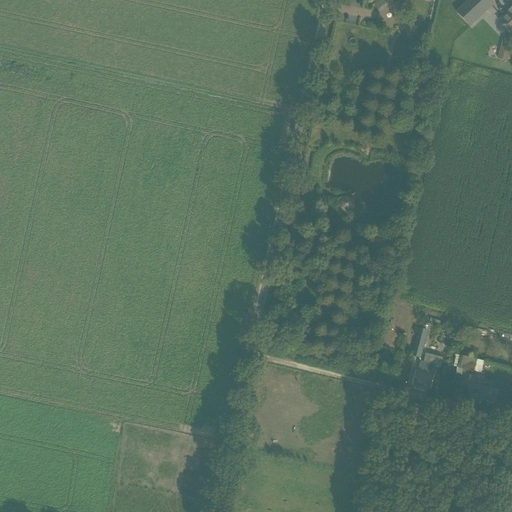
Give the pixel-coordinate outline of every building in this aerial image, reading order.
[(486,0),(469,0),(457,13),(470,26),(492,6),(486,0)] [(511,8),(498,22),(511,36),(511,35),(511,8)] [(501,49),(498,59),(508,61),(510,49),(511,49),(511,44),(511,41),(502,39),(500,48),(501,49)] [(347,198),(341,202),(341,209),(347,212),(353,208),(353,201),(347,198)] [(412,357),(420,359),(428,331),(416,328),(414,333),(418,334),(412,357)] [(413,386),(430,390),(436,367),(440,368),(443,358),(426,354),(423,363),(420,362),(418,372),(416,371),(413,386)] [(455,367),(481,373),(484,361),(458,355),(455,367)] [(466,398),(494,405),(497,391),(478,386),(479,379),(471,377),(470,381),(462,379),(459,390),(468,393),(466,398)] [(511,489),(502,495),(507,505),(511,502),(511,489)]
